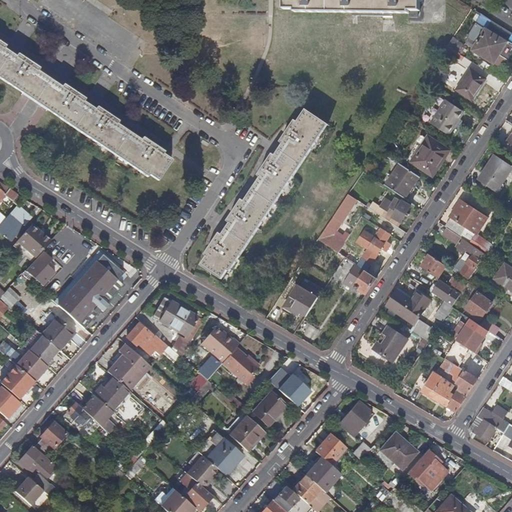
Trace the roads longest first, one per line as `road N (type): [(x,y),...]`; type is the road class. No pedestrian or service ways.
road 1 (residential): [(23,0),(243,150),(163,272)]
road 2 (residential): [(330,367),(511,91)]
road 3 (residential): [(0,456),(163,272)]
road 4 (residential): [(163,272),(22,180),(4,154)]
road 5 (residential): [(330,367),(163,272)]
road 6 (residential): [(351,379),(234,511)]
